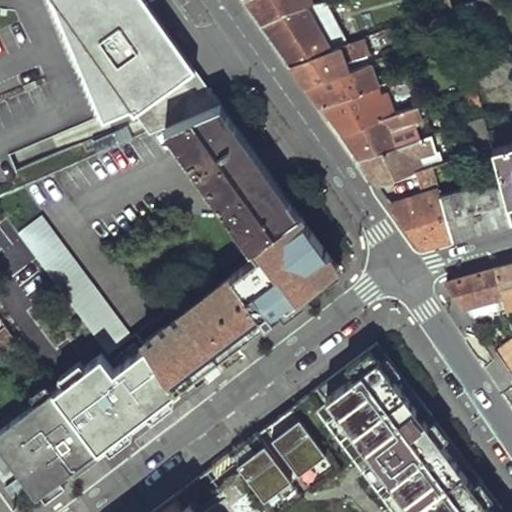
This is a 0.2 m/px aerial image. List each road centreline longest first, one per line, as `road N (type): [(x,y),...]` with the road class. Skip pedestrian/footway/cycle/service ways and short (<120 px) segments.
road 1 (residential): [(79,511),(403,269)]
road 2 (tertiary): [(403,269),(216,0)]
road 3 (tertiary): [(511,434),(403,269)]
